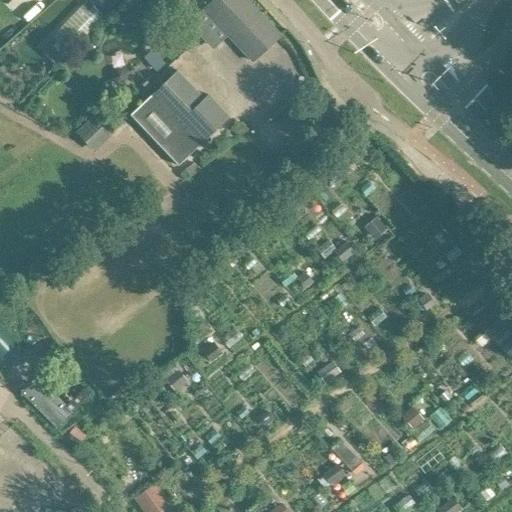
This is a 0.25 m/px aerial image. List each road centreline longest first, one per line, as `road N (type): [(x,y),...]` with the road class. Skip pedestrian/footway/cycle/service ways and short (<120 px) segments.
road 1 (secondary): [(390,72),(511,187)]
road 2 (unclassified): [(368,103),(277,0)]
road 3 (secondary): [(511,148),(429,59)]
